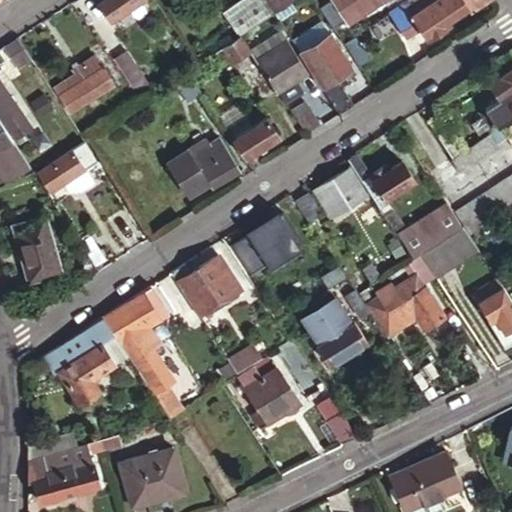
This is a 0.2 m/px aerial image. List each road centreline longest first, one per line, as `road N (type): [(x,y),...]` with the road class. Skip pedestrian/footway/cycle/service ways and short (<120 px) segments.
road 1 (unclassified): [(511,27),(28,345),(0,351)]
road 2 (unclassified): [(259,511),(511,385)]
road 3 (unclassified): [(0,392),(6,511)]
